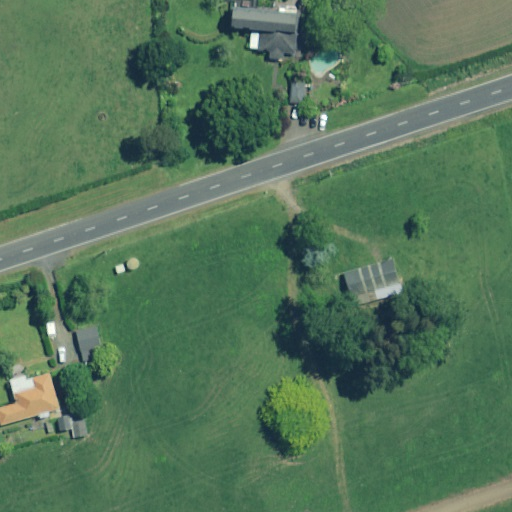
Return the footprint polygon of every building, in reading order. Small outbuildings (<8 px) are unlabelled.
[(235,9),(234,27),(235,27),(235,29),(244,30),(244,28),(251,29),(249,49),(257,50),(257,52),(269,53),(269,60),(295,62),(301,2),(275,0),(272,0),(272,13),(235,9)] [(306,83),(292,81),(289,102),(303,104),(306,83)] [(403,293),(393,260),(345,274),(355,307),(403,293)] [(96,324),(77,330),(86,361),(105,356),(96,324)] [(0,408),(0,417),(2,426),(37,416),(39,419),(52,416),(51,412),(61,409),(51,374),(27,381),(26,377),(11,382),(17,404),(0,408)] [(87,436),(84,415),(59,419),(61,431),(73,429),(74,438),(87,436)]
